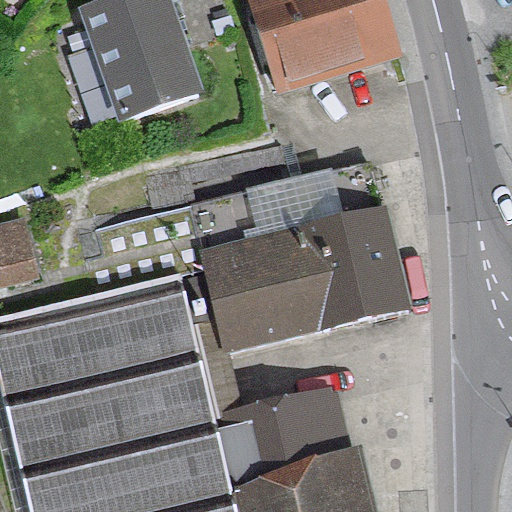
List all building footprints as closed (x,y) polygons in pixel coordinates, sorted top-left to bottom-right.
[(171,0),(108,0),(80,10),(119,124),(204,95),(171,0)] [(403,57),(384,0),(246,0),(277,96),(403,57)] [(383,216),(371,167),(96,232),(111,296),(184,279),(204,275),(225,362),(414,317),(389,215),(383,216)] [(0,229),(0,292),(43,283),(29,223),(0,229)] [(111,296),(0,322),(0,383),(30,511),(234,511),(215,423),(184,279),(111,296)] [(341,395),(215,423),(234,511),(376,511),(364,455),(354,457),(341,395)]
